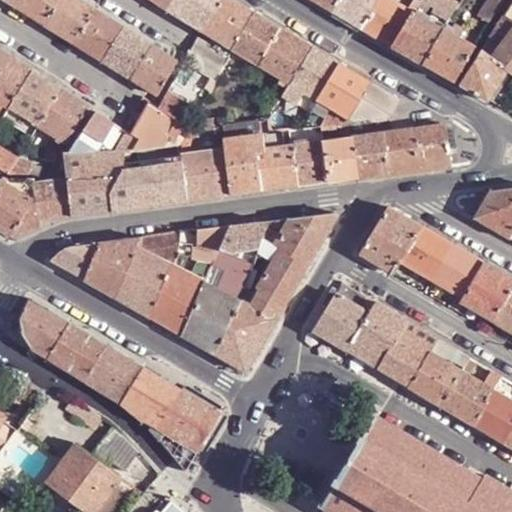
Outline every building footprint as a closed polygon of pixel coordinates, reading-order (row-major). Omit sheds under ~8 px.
[(47,25),(62,0),(22,0),(19,7),(47,25)] [(76,43),(96,11),(77,0),(62,0),(47,25),(76,43)] [(174,0),(154,0),(169,9),(174,0)] [(174,0),(169,9),(198,27),(214,0),(174,0)] [(214,0),(198,27),(204,31),(205,32),(223,0),(214,0)] [(234,0),(223,0),(205,32),(225,43),(237,51),(256,12),(234,0)] [(316,0),(334,10),(339,0),(316,0)] [(363,28),(380,0),(339,0),(334,10),(363,28)] [(415,12),(394,0),(380,0),(363,28),(393,47),(415,12)] [(421,3),(416,0),(394,0),(415,12),(421,3)] [(435,0),(423,0),(421,3),(415,12),(424,18),(435,0)] [(468,0),(465,6),(481,16),(492,0),(491,0),(468,0)] [(481,17),(493,25),(504,8),(492,0),(481,16),(481,17)] [(103,61),(124,29),(96,11),(76,43),(103,61)] [(282,28),(256,12),(237,51),(262,66),(282,28)] [(424,65),(446,31),(424,18),(415,12),(393,47),(424,65)] [(504,46),(511,36),(511,24),(504,19),(492,37),(504,46)] [(282,28),(262,66),(286,81),(292,84),(293,85),(313,47),(282,28)] [(132,78),(152,46),(124,29),(103,61),(132,78)] [(446,31),(424,65),(456,82),(477,49),(446,31)] [(511,36),(504,46),(495,57),(494,58),(510,70),(511,71),(511,36)] [(495,57),(504,46),(492,37),(483,50),(495,57)] [(199,39),(184,64),(210,80),(216,84),(224,70),(228,65),(231,59),(219,51),(199,39)] [(237,51),(225,43),(219,51),(231,59),(237,51)] [(178,63),(152,46),(132,78),(159,95),(178,63)] [(341,64),(313,47),(293,85),(284,98),(312,114),(319,100),(321,102),(341,64)] [(0,76),(12,58),(0,50),(0,76)] [(460,85),(489,101),(490,99),(510,70),(494,58),(495,57),(483,50),(460,85)] [(33,71),(12,58),(0,76),(0,100),(7,105),(11,107),(33,71)] [(401,100),(341,64),(321,102),(306,130),(391,118),(401,100)] [(228,65),(224,70),(230,74),(233,69),(228,65)] [(33,71),(11,107),(25,117),(39,125),(60,88),(33,71)] [(210,94),(216,84),(210,80),(204,90),(210,94)] [(292,84),(286,81),(283,85),(289,89),(292,84)] [(60,88),(39,125),(68,143),(90,107),(60,88)] [(164,99),(182,110),(186,102),(168,91),(164,99)] [(164,99),(159,106),(178,117),(182,110),(164,99)] [(151,101),(132,134),(140,139),(134,149),(132,154),(141,151),(162,144),(170,131),(178,117),(159,106),(151,101)] [(275,104),(270,112),(275,115),(280,107),(275,104)] [(257,108),(238,111),(233,118),(234,125),(258,122),(257,108)] [(270,120),(272,120),(275,115),(270,112),(268,111),(261,122),(270,120)] [(96,112),(67,154),(90,154),(110,121),(96,112)] [(181,116),(178,117),(170,131),(177,136),(185,121),(185,118),(181,116)] [(34,131),(39,125),(25,117),(21,123),(34,131)] [(265,136),(266,150),(288,148),(285,133),(271,134),(270,120),(261,122),(258,122),(234,125),(229,127),(215,128),(216,136),(224,141),(225,141),(265,136)] [(194,121),(184,139),(194,140),(216,136),(215,128),(213,122),(194,121)] [(453,165),(447,124),(443,125),(415,129),(420,170),(453,165)] [(127,136),(114,128),(101,154),(116,154),(124,142),(127,136)] [(389,175),(420,170),(415,129),(384,134),(389,175)] [(389,175),(384,134),(353,138),(360,178),(389,175)] [(262,192),(257,154),(266,152),(266,150),(265,136),(225,141),(226,151),(232,197),(262,192)] [(323,143),(329,182),(360,178),(353,138),(323,143)] [(194,140),(184,139),(180,145),(182,145),(184,156),(197,154),(194,140)] [(132,154),(134,149),(124,142),(116,154),(125,154),(125,159),(128,159),(132,154)] [(329,182),(323,143),(294,147),(299,187),(329,182)] [(141,151),(142,161),(184,156),(182,145),(180,145),(162,144),(141,151)] [(19,157),(0,145),(0,169),(8,174),(19,157)] [(262,192),(299,187),(294,147),(288,148),(266,150),(266,152),(257,154),(262,192)] [(59,152),(50,149),(45,163),(42,175),(53,175),(59,152)] [(142,161),(141,151),(132,154),(128,159),(125,159),(124,159),(123,164),(141,162),(142,161)] [(232,197),(226,151),(197,154),(184,156),(189,201),(232,197)] [(34,161),(21,154),(19,157),(8,174),(30,175),(34,161)] [(112,212),(109,194),(122,170),(123,164),(124,159),(125,159),(125,154),(116,154),(101,154),(90,154),(67,154),(64,154),(65,157),(64,157),(62,161),(65,180),(68,179),(73,217),(112,212)] [(189,201),(184,156),(142,161),(141,162),(147,207),(189,201)] [(30,175),(42,175),(45,163),(34,161),(30,175)] [(147,207),(141,162),(123,164),(122,170),(109,194),(112,212),(147,207)] [(0,180),(2,182),(4,177),(5,178),(8,174),(0,169),(0,180)] [(73,217),(68,179),(65,180),(35,184),(34,184),(37,203),(40,221),(42,221),(73,217)] [(8,180),(6,184),(32,200),(37,203),(34,184),(35,184),(34,180),(8,180)] [(0,230),(11,238),(32,200),(6,184),(2,182),(0,184),(0,230)] [(476,217),(511,238),(511,191),(490,194),(476,217)] [(32,200),(11,238),(43,228),(42,221),(40,221),(37,203),(32,200)] [(361,253),(395,273),(402,260),(423,227),(389,206),(361,253)] [(290,219),(269,222),(261,242),(275,245),(282,248),(257,290),(260,291),(257,296),(251,306),(245,304),(241,302),(216,354),(247,372),(339,217),(337,214),(290,219)] [(269,222),(229,227),(219,250),(254,266),(258,254),(261,242),(269,222)] [(142,238),(138,248),(148,253),(149,249),(179,255),(174,267),(206,282),(219,250),(229,227),(142,238)] [(453,244),(423,227),(402,260),(432,278),(453,244)] [(85,279),(117,297),(138,248),(142,238),(101,243),(90,269),(85,279)] [(90,269),(101,243),(78,246),(71,247),(65,249),(62,251),(52,260),(67,268),(85,279),(90,269)] [(484,263),(453,244),(432,278),(464,297),(484,263)] [(152,317),(174,267),(148,253),(138,248),(117,297),(152,317)] [(219,250),(206,282),(241,302),(254,266),(219,250)] [(262,256),(258,254),(254,266),(241,302),(245,304),(262,256)] [(511,290),(511,279),(484,263),(464,297),(462,301),(494,320),(511,290)] [(152,317),(183,335),(206,282),(174,267),(152,317)] [(216,354),(241,302),(206,282),(183,335),(216,354)] [(343,282),(336,293),(361,309),(368,297),(343,282)] [(511,290),(494,320),(511,330),(511,290)] [(348,350),(370,314),(361,309),(336,293),(314,330),(348,350)] [(451,306),(457,310),(462,301),(456,298),(451,306)] [(70,323),(29,299),(20,319),(23,334),(33,347),(48,357),(70,323)] [(407,320),(377,302),(370,314),(348,350),(378,368),(397,338),(407,320)] [(397,338),(428,357),(430,353),(439,338),(407,320),(397,338)] [(70,323),(48,357),(87,380),(108,346),(70,323)] [(378,368),(409,386),(428,357),(397,338),(378,368)] [(439,338),(430,353),(434,356),(444,341),(439,338)] [(434,356),(455,368),(457,364),(464,353),(444,341),(434,356)] [(108,346),(87,380),(122,402),(146,368),(108,346)] [(441,405),(462,373),(455,368),(434,356),(430,353),(428,357),(409,386),(441,405)] [(464,369),(471,358),(464,353),(457,364),(464,369)] [(472,424),(494,391),(503,376),(492,370),(483,385),(468,376),(478,362),(471,358),(464,369),(462,373),(441,405),(472,424)] [(146,368),(122,402),(146,422),(147,420),(155,425),(152,429),(187,473),(223,413),(146,368)] [(503,376),(494,391),(499,395),(508,380),(503,376)] [(504,444),(511,430),(511,402),(499,395),(494,391),(472,424),(504,444)] [(98,430),(106,418),(76,398),(68,409),(98,430)] [(511,511),(511,490),(485,475),(482,479),(374,414),(372,418),(374,418),(363,437),(361,437),(359,441),(360,441),(354,451),(352,450),(350,452),(352,454),(345,467),(342,466),(341,468),(344,470),(338,479),(337,479),(334,483),(335,484),(324,502),(323,501),(321,505),(332,511),(511,511)] [(4,420),(0,424),(0,454),(18,430),(4,420)] [(127,469),(142,450),(115,424),(98,448),(127,469)] [(50,482),(91,511),(95,511),(119,479),(121,476),(78,444),(50,482)] [(114,511),(132,488),(119,479),(95,511),(114,511)] [(181,511),(168,500),(159,511),(156,509),(151,511),(181,511)]
